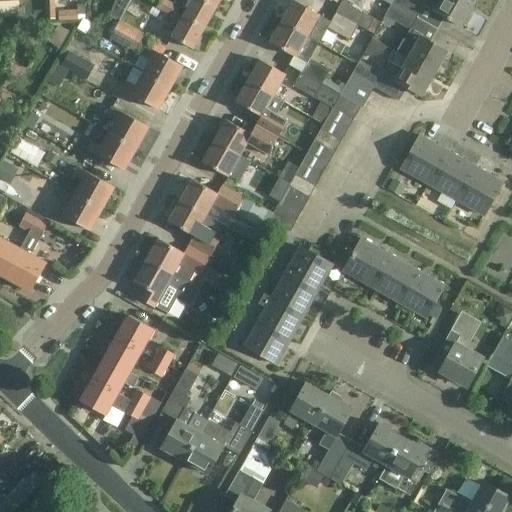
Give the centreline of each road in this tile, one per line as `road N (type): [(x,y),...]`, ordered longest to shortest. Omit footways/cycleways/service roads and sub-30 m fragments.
road 1 (residential): [(4,379),(109,270),(257,0)]
road 2 (residential): [(511,452),(321,344)]
road 3 (tertiary): [(141,511),(4,379)]
